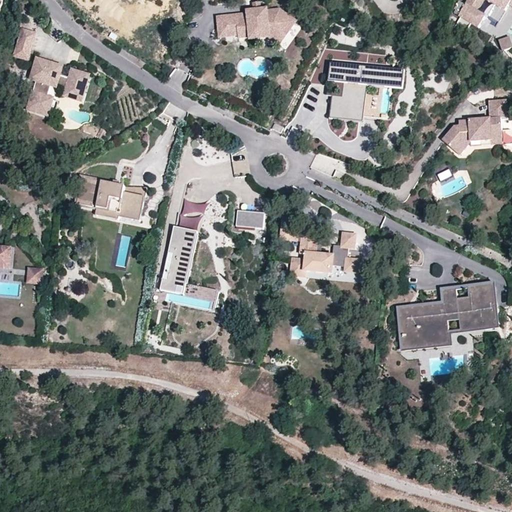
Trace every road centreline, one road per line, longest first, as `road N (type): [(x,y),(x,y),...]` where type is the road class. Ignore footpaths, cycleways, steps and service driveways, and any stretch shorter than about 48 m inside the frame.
road 1 (track): [(487,511),(365,479),(222,408),(157,387),(119,377),(0,375)]
road 2 (residential): [(49,0),(88,37),(279,161)]
